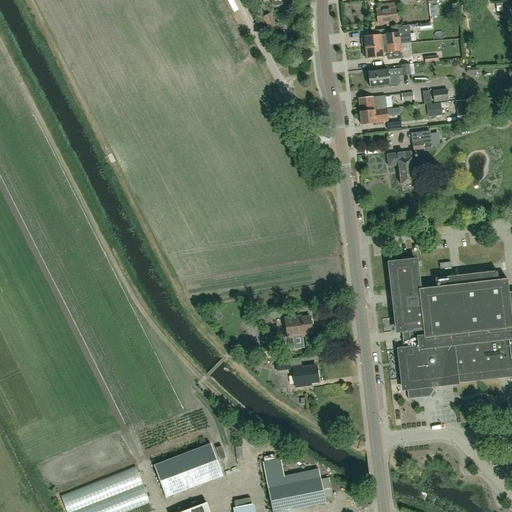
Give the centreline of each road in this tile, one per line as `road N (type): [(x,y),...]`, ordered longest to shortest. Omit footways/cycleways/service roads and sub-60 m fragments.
road 1 (track): [(201,380),(132,294),(0,42)]
road 2 (tertiary): [(376,442),(341,152)]
road 3 (unclassified): [(341,152),(315,146),(238,0)]
road 4 (unclassified): [(511,496),(456,439),(376,442)]
road 5 (tertiary): [(341,152),(322,0)]
